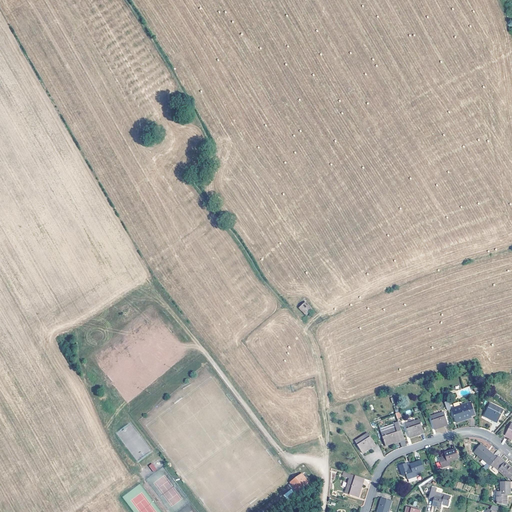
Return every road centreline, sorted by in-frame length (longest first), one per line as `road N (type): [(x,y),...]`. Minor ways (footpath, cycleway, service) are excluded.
road 1 (unclassified): [(323,511),(323,469),(285,456),(201,349)]
road 2 (residential): [(366,511),(379,471),(406,450),(467,432),(511,453)]
road 3 (track): [(323,469),(323,401),(305,330)]
